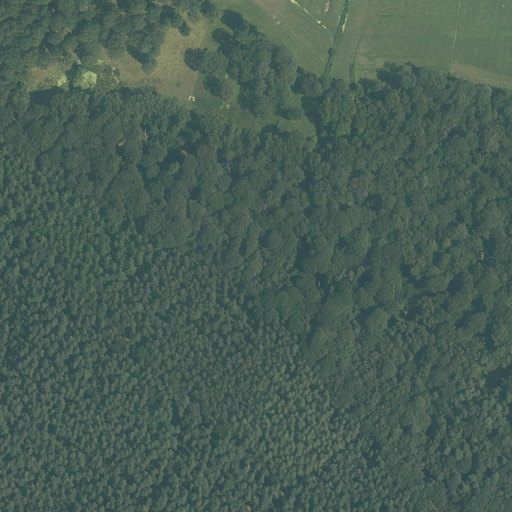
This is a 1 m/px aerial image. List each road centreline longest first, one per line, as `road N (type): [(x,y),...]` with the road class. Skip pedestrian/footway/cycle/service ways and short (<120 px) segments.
road 1 (track): [(187,401),(0,216)]
road 2 (track): [(287,500),(187,401)]
